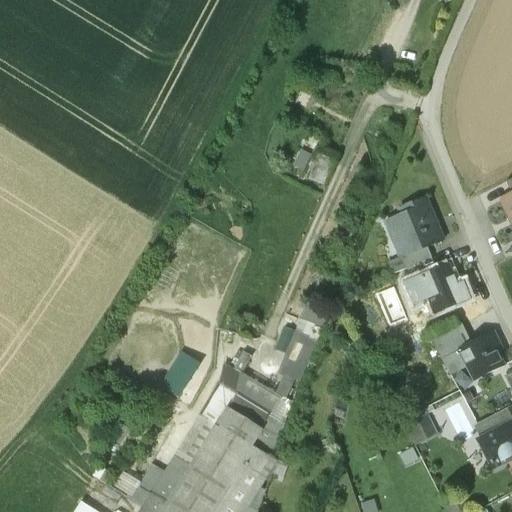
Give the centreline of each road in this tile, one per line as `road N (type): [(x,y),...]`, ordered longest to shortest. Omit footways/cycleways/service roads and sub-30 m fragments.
road 1 (residential): [(421,118),(511,323)]
road 2 (track): [(421,118),(469,0)]
